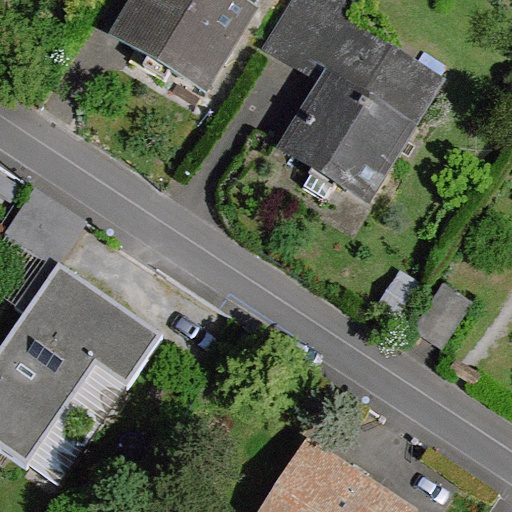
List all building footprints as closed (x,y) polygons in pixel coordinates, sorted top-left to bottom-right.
[(251,11),(233,0),(140,0),(118,37),(205,90),(251,11)] [(233,0),(251,11),(257,0),(233,0)] [(325,83),(413,135),(444,82),(345,23),(358,0),(297,0),(268,49),(325,83)] [(413,135),(325,83),(282,152),(369,206),(413,135)] [(43,187),(17,232),(66,261),(93,216),(43,187)] [(73,274),(0,379),(0,444),(40,472),(110,371),(144,395),(178,346),(73,274)] [(399,511),(304,452),(266,511),(399,511)]
